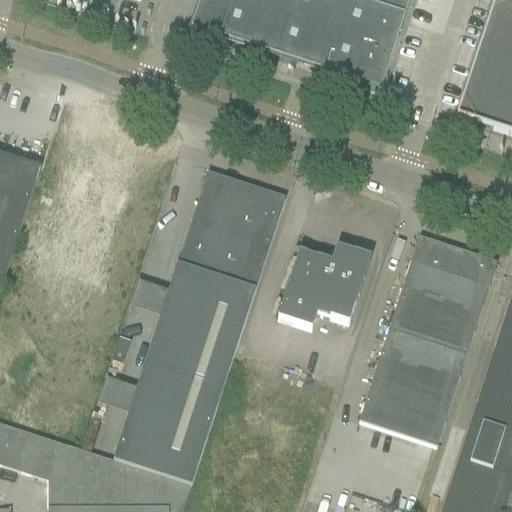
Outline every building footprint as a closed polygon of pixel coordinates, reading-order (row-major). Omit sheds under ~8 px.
[(379,97),(410,0),(200,0),(189,35),(307,74),(379,97)] [(511,139),(511,1),(506,0),(494,0),(455,121),(511,139)] [(0,161),(0,289),(32,193),(39,174),(0,161)] [(189,492),(278,222),(284,203),(206,178),(113,467),(189,492)] [(495,268),(417,243),(407,274),(358,427),(435,452),(495,268)] [(316,319),(347,330),(368,264),(335,253),(329,269),(298,259),(277,324),(311,335),(316,319)] [(511,511),(511,297),(442,511),(511,511)] [(0,511),(0,472),(46,487),(46,511),(182,511),(189,492),(113,467),(0,430),(0,511)]
